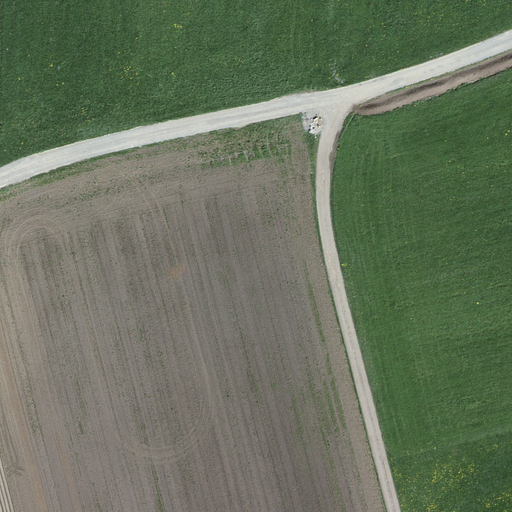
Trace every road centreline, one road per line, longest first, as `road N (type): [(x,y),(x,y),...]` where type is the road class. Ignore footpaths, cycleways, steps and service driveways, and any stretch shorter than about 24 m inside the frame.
road 1 (track): [(0,175),(339,98),(511,37)]
road 2 (track): [(339,98),(331,263),(398,511)]
